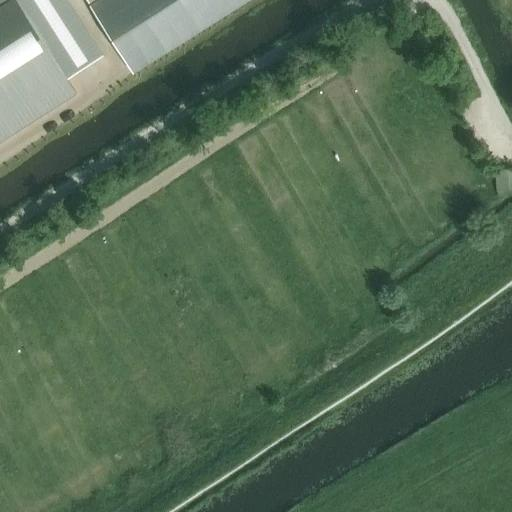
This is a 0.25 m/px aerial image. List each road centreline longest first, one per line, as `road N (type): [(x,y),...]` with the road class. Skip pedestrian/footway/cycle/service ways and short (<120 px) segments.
road 1 (track): [(378,0),(0,233)]
road 2 (track): [(511,131),(432,0)]
